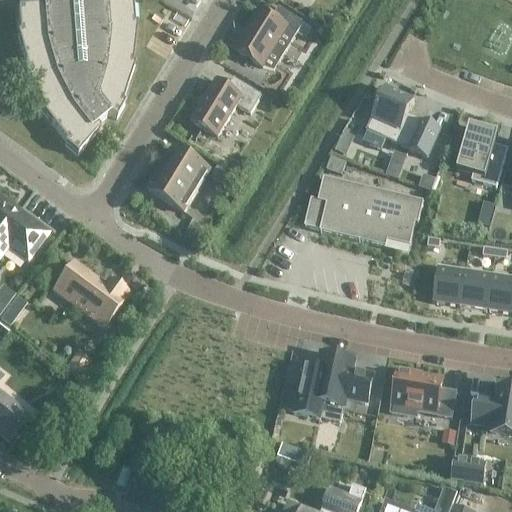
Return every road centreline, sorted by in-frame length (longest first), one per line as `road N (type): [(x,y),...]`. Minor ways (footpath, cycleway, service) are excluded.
road 1 (residential): [(511,358),(330,325),(205,288),(89,215)]
road 2 (residential): [(89,215),(222,0)]
